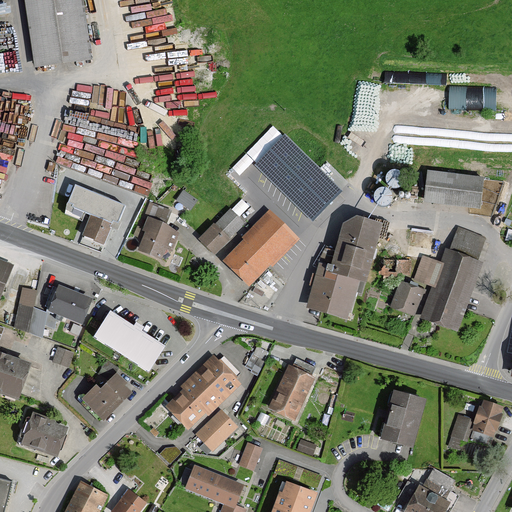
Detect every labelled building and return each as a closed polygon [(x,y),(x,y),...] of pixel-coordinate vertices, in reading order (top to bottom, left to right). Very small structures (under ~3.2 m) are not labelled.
[(90,63),(80,0),(22,0),(32,71),(90,63)] [(449,106),(497,108),(497,86),(450,85),(449,106)] [(254,165),(313,222),(343,191),(285,134),(254,165)] [(423,203),(479,209),(482,177),(426,171),(423,203)] [(387,188),(389,190),(392,192),(395,192),(399,191),(401,190),(404,187),(405,184),(405,181),(404,177),(402,175),(399,173),(396,172),(393,172),(389,174),(387,176),(385,179),(385,182),(385,185),(387,188)] [(118,229),(126,207),(76,186),(68,207),(88,215),(90,216),(81,239),(94,244),(105,248),(114,227),(118,229)] [(183,188),(176,198),(191,208),(198,198),(183,188)] [(374,205),(376,207),(379,209),(382,209),(386,209),(388,207),(390,204),(392,201),(392,198),(391,195),(389,192),(386,190),(383,189),(379,189),(376,191),(374,193),(372,196),(372,199),(372,202),(374,205)] [(249,288),(299,237),(270,209),(220,260),(249,288)] [(245,226),(229,210),(198,240),(214,256),(245,226)] [(364,285),(381,224),(345,214),(331,268),(318,264),(304,313),(349,325),(360,284),(364,285)] [(166,264),(180,231),(149,219),(135,251),(166,264)] [(423,321),(458,334),(483,264),(448,251),(423,321)] [(0,255),(0,298),(14,261),(0,255)] [(441,261),(422,255),(413,287),(427,291),(432,292),(441,261)] [(400,283),(391,312),(418,320),(427,291),(413,287),(400,283)] [(49,310),(82,322),(91,298),(59,285),(49,310)] [(36,289),(20,286),(17,306),(33,308),(36,289)] [(136,325),(112,310),(95,337),(152,373),(169,346),(145,330),(147,327),(138,321),(136,325)] [(58,344),(53,360),(70,365),(75,350),(58,344)] [(0,394),(17,400),(31,363),(0,351),(0,394)] [(190,435),(243,385),(215,356),(163,406),(190,435)] [(286,361),(266,409),(294,420),(303,398),(307,400),(318,374),(286,361)] [(101,379),(79,400),(101,423),(134,392),(117,373),(106,383),(101,379)] [(380,438),(411,447),(425,398),(393,389),(380,438)] [(495,439),(504,406),(480,400),(470,432),(495,439)] [(236,429),(219,411),(193,436),(210,454),(236,429)] [(18,440),(57,455),(68,427),(28,412),(18,440)] [(300,438),(297,449),(314,453),(317,443),(300,438)] [(260,449),(245,445),(237,468),(252,473),(260,449)] [(196,464),(187,488),(210,497),(219,474),(196,464)] [(246,484),(219,474),(210,497),(223,503),(237,508),(246,484)] [(399,511),(398,511),(442,511),(454,493),(420,474),(399,511)] [(2,511),(11,481),(0,478),(0,511),(2,511)] [(63,511),(99,511),(108,496),(80,481),(63,511)] [(307,511),(313,497),(278,484),(267,511),(307,511)] [(129,487),(110,511),(138,511),(147,500),(129,487)] [(245,511),(223,503),(219,511),(245,511)]
